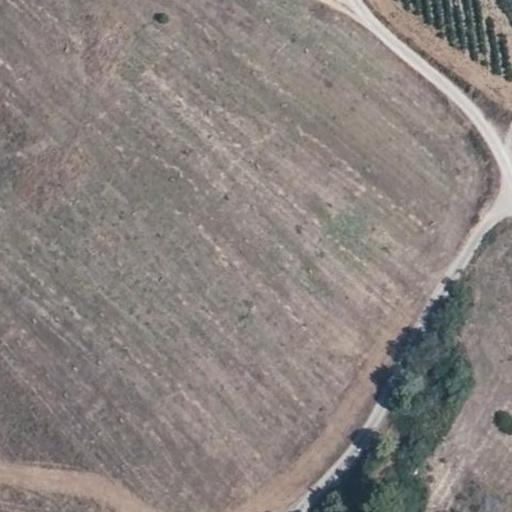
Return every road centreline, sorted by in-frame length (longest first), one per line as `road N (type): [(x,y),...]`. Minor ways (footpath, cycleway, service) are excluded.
road 1 (unclassified): [(511,189),(302,511)]
road 2 (unclassified): [(511,189),(501,152),(481,123),(352,0)]
